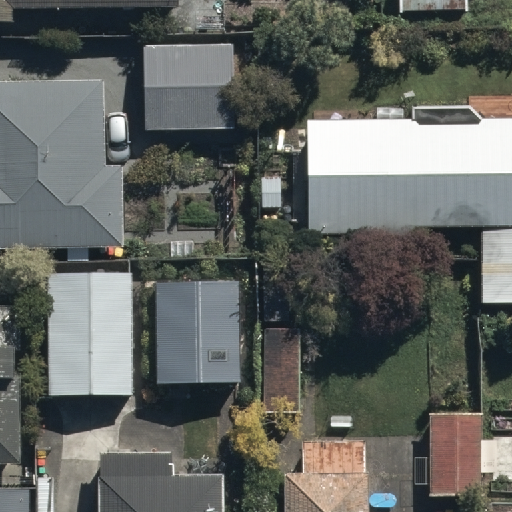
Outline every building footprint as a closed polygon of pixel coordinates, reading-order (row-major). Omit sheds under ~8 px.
[(0,0),(0,16),(12,17),(12,3),(177,2),(177,0),(0,0)] [(375,0),(312,0),(312,26),(375,26),(375,0)] [(470,0),(396,0),(397,10),(471,9),(470,0)] [(234,44),(145,44),(146,126),(234,125),(234,44)] [(0,244),(123,242),(122,165),(104,165),(102,80),(0,81),(0,244)] [(412,117),(307,117),(306,232),(359,232),(359,225),(481,225),(481,299),(511,299),(511,117),(480,117),(480,104),(412,104),(412,117)] [(131,269),(47,269),(47,392),(131,392),(131,269)] [(154,279),(156,380),(240,379),(238,278),(154,279)] [(0,459),(19,460),(19,373),(14,373),(14,347),(19,347),(19,304),(0,304),(0,459)] [(301,325),(263,324),(262,400),(300,401),(301,325)] [(485,410),(428,410),(428,495),(485,495),(485,410)] [(306,438),(306,468),(283,468),(282,511),(367,511),(367,468),(361,468),(361,438),(306,438)] [(222,511),(222,469),(168,470),(167,446),(95,447),(95,511),(222,511)] [(0,511),(27,511),(28,488),(0,487),(0,511)]
